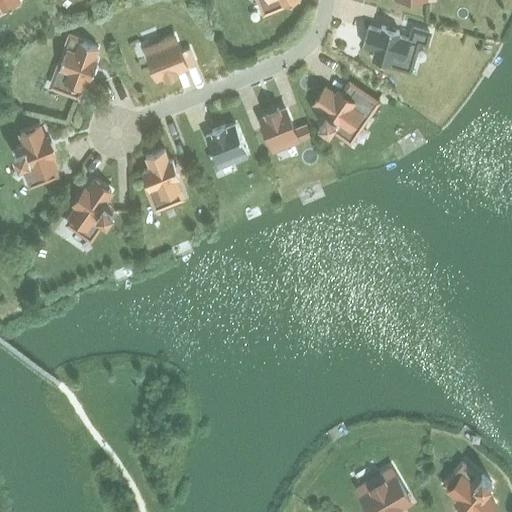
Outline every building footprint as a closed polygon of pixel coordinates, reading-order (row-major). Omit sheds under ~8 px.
[(0,0),(0,3),(2,8),(5,6),(7,9),(18,3),(16,1),(17,0),(0,0)] [(368,26),(362,45),(374,48),(371,57),(375,58),(374,61),(386,64),(386,61),(390,62),(392,54),(404,57),(409,38),(398,34),(399,31),(381,25),(380,29),(368,26)] [(413,27),(409,38),(426,43),(429,32),(413,27)] [(161,46),(147,52),(152,65),(157,77),(164,74),(165,76),(176,72),(175,69),(186,65),(185,65),(194,61),(189,47),(180,51),(173,35),(159,40),(161,46)] [(97,47),(70,37),(59,66),(67,69),(63,81),(73,84),(70,91),(79,95),(81,87),(82,88),(86,76),(90,77),(97,60),(93,58),(97,47)] [(321,119),(318,123),(329,130),(331,126),(334,127),(339,120),(349,127),(359,112),(366,117),(377,101),(355,86),(347,98),(337,91),(335,94),(325,87),(321,92),(320,92),(317,97),(314,103),(324,110),(319,117),(321,119)] [(267,115),(261,118),(271,143),(289,136),(292,143),(298,140),(295,133),(293,128),(285,108),(278,110),(277,108),(266,112),(267,115)] [(212,152),(207,155),(210,162),(215,160),(216,160),(230,154),(232,160),(247,154),(235,123),(224,127),(223,125),(212,129),(213,132),(205,135),(212,152)] [(305,123),(293,128),(295,133),(298,140),(310,136),(305,123)] [(27,131),(21,133),(25,145),(17,148),(18,151),(13,152),(18,164),(23,163),(24,165),(32,162),(36,173),(45,170),(48,177),(57,174),(54,166),(50,155),(53,153),(50,144),(47,137),(43,138),(39,126),(32,129),(32,128),(27,130),(27,131)] [(150,167),(141,170),(148,188),(156,185),(161,196),(171,192),(174,199),(183,196),(175,177),(179,176),(172,158),(168,160),(164,148),(145,156),(150,167)] [(78,205),(70,215),(71,215),(66,221),(74,227),(78,220),(86,226),(93,216),(100,221),(102,219),(106,222),(113,211),(109,208),(111,206),(104,201),(111,191),(105,187),(106,187),(101,183),(100,184),(95,180),(88,190),(85,188),(74,202),(78,205)] [(383,480),(360,493),(370,511),(400,511),(402,511),(399,507),(402,506),(410,501),(394,473),(390,467),(379,473),(383,480)] [(449,477),(443,484),(449,489),(458,497),(456,500),(470,511),(472,509),(476,511),(485,511),(486,511),(487,511),(490,507),(494,502),(485,494),(490,487),(488,486),(491,482),(481,474),(478,477),(476,476),(471,482),(461,475),(455,482),(449,477)]
